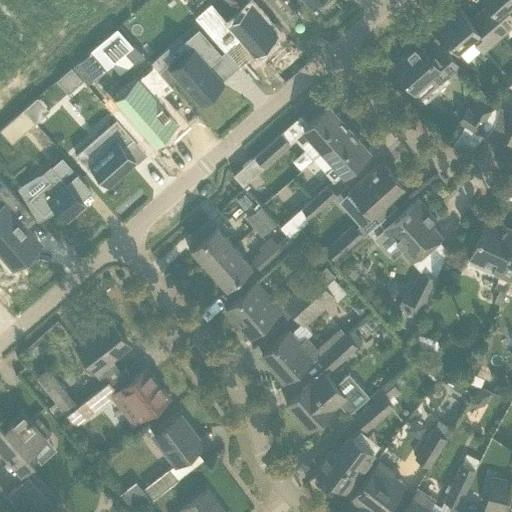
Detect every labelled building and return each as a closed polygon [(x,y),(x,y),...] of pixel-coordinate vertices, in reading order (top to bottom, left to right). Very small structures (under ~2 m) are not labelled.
[(16,0),(14,0),(2,11),(27,38),(40,26),(16,0)] [(40,0),(16,0),(40,26),(54,14),(40,0)] [(40,0),(54,14),(69,0),(40,0)] [(511,0),(484,0),(487,3),(478,11),(499,35),(511,24),(511,0)] [(210,2),(194,15),(223,49),(238,36),(254,54),(277,34),(249,2),(227,21),(210,2)] [(499,35),(478,11),(469,19),(457,4),(434,24),(456,50),(458,49),(467,59),(479,48),(481,51),(499,35)] [(2,11),(0,13),(0,35),(14,50),(27,38),(2,11)] [(190,50),(171,67),(200,100),(221,82),(206,65),(221,53),(198,27),(182,41),(190,50)] [(0,35),(0,82),(7,76),(0,68),(0,62),(14,50),(0,35)] [(422,100),(460,67),(439,43),(427,53),(418,43),(393,65),(422,100)] [(125,108),(124,109),(127,113),(127,114),(127,115),(129,113),(135,121),(143,131),(143,130),(150,138),(148,139),(149,140),(150,139),(154,144),(155,143),(153,140),(161,134),(162,135),(168,129),(168,128),(175,121),(177,124),(178,122),(169,112),(170,112),(169,111),(168,112),(161,104),(162,103),(162,102),(161,103),(158,99),(171,87),(172,88),(173,87),(170,85),(158,70),(152,63),(151,64),(152,65),(139,77),(136,74),(135,75),(147,89),(125,108)] [(70,66),(55,80),(67,93),(82,80),(70,66)] [(486,122),(494,109),(479,102),(477,100),(471,110),(468,107),(458,121),(463,124),(468,127),(454,145),(467,154),(481,136),(483,138),(491,125),(486,122)] [(293,136),(313,158),(348,127),(328,104),(293,136)] [(11,118),(23,131),(35,121),(23,108),(11,118)] [(507,140),(511,142),(511,109),(510,109),(503,130),(509,132),(507,140)] [(115,117),(74,153),(90,171),(94,168),(106,183),(133,159),(122,146),(133,137),(115,117)] [(348,127),(313,158),(333,181),(368,149),(348,127)] [(232,174),(242,185),(263,166),(288,143),(279,132),(232,174)] [(48,179),(28,197),(43,214),(53,205),(65,218),(83,202),(61,176),(71,167),(61,156),(51,165),(50,164),(41,171),(48,179)] [(366,174),(349,189),(361,202),(369,211),(369,212),(386,197),(401,183),(381,161),(366,174)] [(0,252),(11,265),(32,247),(31,246),(37,240),(22,223),(31,215),(35,220),(36,219),(0,177),(0,180),(2,183),(0,184),(0,252)] [(280,226),(289,235),(309,217),(335,194),(325,184),(300,207),(280,226)] [(436,219),(416,197),(382,228),(411,261),(441,234),(431,223),(436,219)] [(269,213),(261,204),(245,218),(253,226),(269,213)] [(262,235),(277,221),(269,213),(253,226),(262,235)] [(511,275),(511,243),(511,241),(511,228),(486,216),(466,261),(490,272),(491,270),(510,279),(511,275)] [(350,246),(362,235),(352,224),(332,243),(341,253),(350,246)] [(191,247),(208,266),(232,245),(215,226),(191,247)] [(261,249),(251,257),(262,269),(284,250),(273,238),(271,235),(258,246),(261,249)] [(232,245),(208,266),(225,286),(249,264),(232,245)] [(405,286),(396,304),(402,307),(417,314),(426,296),(435,277),(433,276),(418,269),(409,288),(405,286)] [(282,300),(293,311),(322,285),(312,273),(282,300)] [(279,308),(255,281),(225,308),(249,335),(279,308)] [(322,285),(293,311),(303,323),(333,296),(322,285)] [(75,344),(98,373),(109,364),(107,360),(128,344),(108,318),(75,344)] [(287,330),(261,354),(283,379),(316,349),(305,337),(299,342),(287,330)] [(415,330),(411,345),(435,353),(440,337),(415,330)] [(319,357),(329,369),(355,345),(345,333),(319,357)] [(36,375),(65,413),(76,404),(47,366),(36,375)] [(111,396),(132,423),(168,395),(146,367),(115,391),(116,392),(111,396)] [(347,413),(368,395),(347,372),(334,384),(322,370),(310,381),(300,389),(285,402),(307,428),(323,415),(332,406),(337,401),(347,413)] [(443,373),(438,380),(449,387),(454,379),(443,373)] [(111,396),(116,392),(115,391),(107,380),(76,404),(65,413),(66,414),(66,413),(70,417),(80,409),(85,416),(111,396)] [(477,387),(469,402),(476,406),(482,403),(488,392),(477,387)] [(356,416),(366,427),(392,405),(383,394),(356,416)] [(0,448),(21,472),(33,461),(27,454),(45,438),(30,422),(32,421),(30,418),(28,419),(22,412),(4,428),(0,424),(0,448)] [(153,434),(175,463),(201,443),(179,414),(153,434)] [(415,456),(429,465),(446,438),(432,429),(415,456)] [(316,467),(344,489),(373,452),(350,435),(336,454),(330,449),(316,467)] [(351,497),(370,511),(380,511),(403,483),(391,474),(393,472),(379,460),(351,497)] [(444,500),(457,506),(474,470),(461,463),(444,500)] [(143,487),(152,498),(177,478),(168,467),(143,487)] [(27,476),(17,485),(40,511),(46,511),(53,506),(27,476)] [(485,508),(499,511),(501,511),(509,482),(493,477),(485,508)] [(124,490),(135,505),(148,494),(137,480),(124,490)] [(40,511),(17,485),(6,494),(21,511),(40,511)] [(222,511),(205,490),(183,507),(184,508),(178,511),(222,511)] [(403,511),(433,511),(426,507),(431,499),(417,490),(403,511)]
